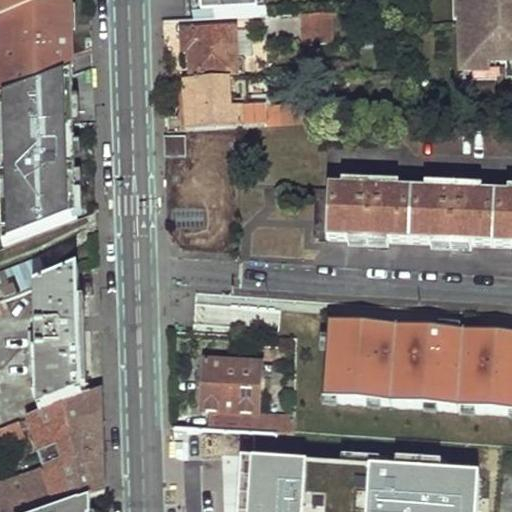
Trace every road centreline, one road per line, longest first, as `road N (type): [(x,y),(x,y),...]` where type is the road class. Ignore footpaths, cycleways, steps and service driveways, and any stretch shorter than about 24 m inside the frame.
road 1 (residential): [(138,268),(511,291)]
road 2 (tertiary): [(138,268),(129,0)]
road 3 (tertiary): [(145,511),(138,268)]
